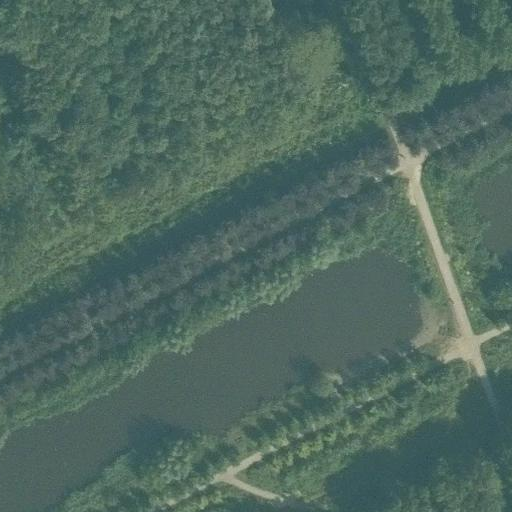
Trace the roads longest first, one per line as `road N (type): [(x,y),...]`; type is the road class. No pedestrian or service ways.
road 1 (unknown): [(0,347),(511,62)]
road 2 (track): [(212,511),(477,378)]
